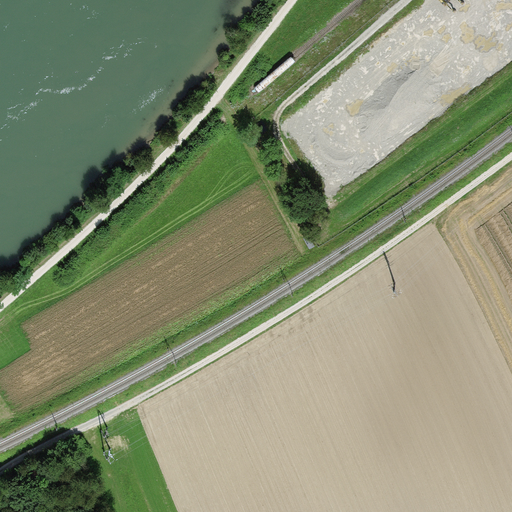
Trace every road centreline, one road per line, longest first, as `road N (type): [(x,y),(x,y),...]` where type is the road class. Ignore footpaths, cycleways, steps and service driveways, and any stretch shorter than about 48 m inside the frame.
road 1 (track): [(511,154),(253,333),(0,471)]
road 2 (track): [(292,0),(112,208),(0,307)]
